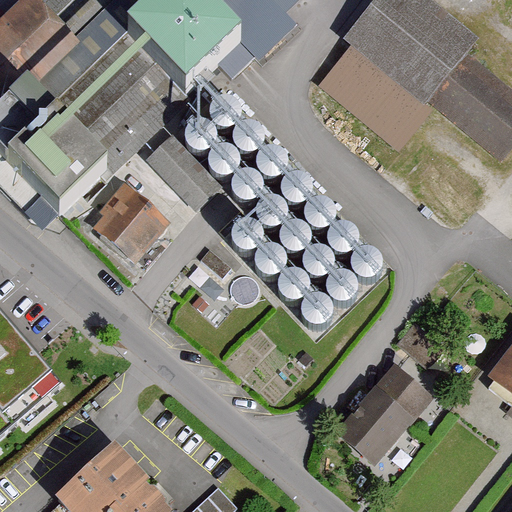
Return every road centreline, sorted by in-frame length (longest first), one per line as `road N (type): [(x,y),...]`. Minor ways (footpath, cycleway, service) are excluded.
road 1 (residential): [(158,362),(335,511)]
road 2 (residential): [(3,511),(158,362)]
road 3 (residential): [(0,224),(158,362)]
